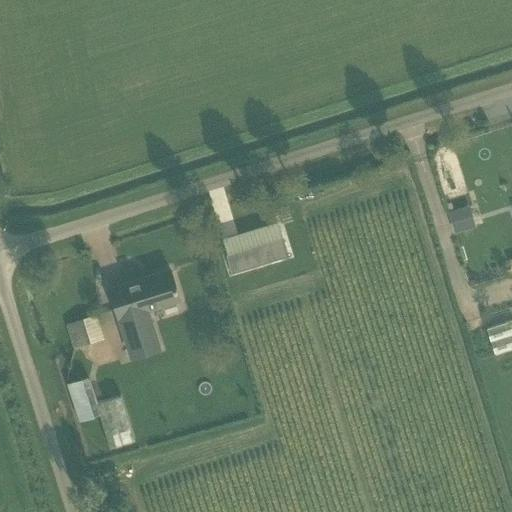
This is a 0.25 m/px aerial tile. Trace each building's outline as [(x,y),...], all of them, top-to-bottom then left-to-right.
[(281,224),(292,220),(287,206),(276,210),(281,224)] [(472,207),(448,213),(453,233),(477,227),(472,207)] [(289,256),(283,237),(226,254),(232,273),(289,256)] [(179,300),(170,270),(109,289),(118,320),(119,319),(121,324),(131,358),(150,352),(162,348),(150,309),(179,300)] [(511,320),(490,326),(496,350),(511,345),(511,320)] [(89,344),(82,321),(65,325),(72,349),(89,344)] [(87,377),(69,381),(77,420),(95,417),(87,377)] [(125,394),(98,400),(107,447),(135,441),(125,394)]
